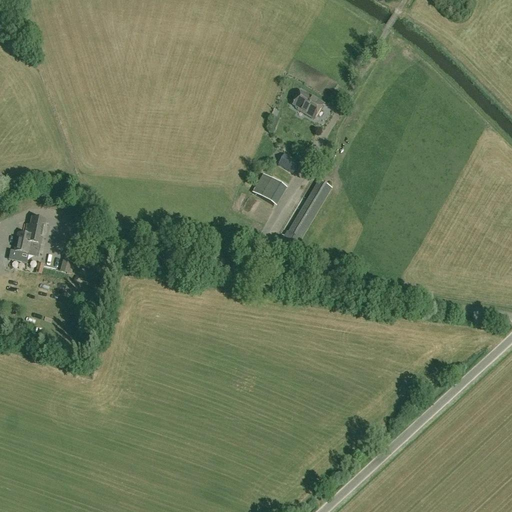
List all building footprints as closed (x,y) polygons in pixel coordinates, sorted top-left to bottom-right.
[(299,110),(298,111),(314,121),(323,105),(310,97),(309,99),(301,93),(293,106),(299,110)] [(269,131),(274,133),(279,120),(274,118),(269,131)] [(295,176),(302,165),(283,154),(277,166),(295,176)] [(276,247),(293,257),(302,242),(301,242),(331,190),(318,183),(288,234),(287,233),(284,237),(282,236),(276,247)] [(13,253),(28,257),(27,258),(36,260),(40,240),(41,240),(45,222),(33,220),(31,227),(28,226),(26,236),(17,234),(13,253)] [(63,261),(60,273),(69,276),(72,264),(63,261)]
